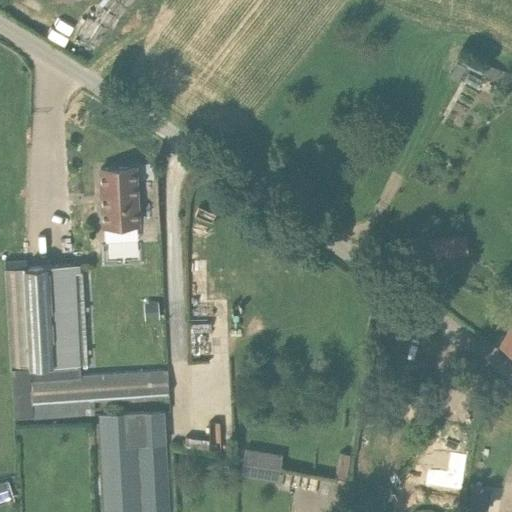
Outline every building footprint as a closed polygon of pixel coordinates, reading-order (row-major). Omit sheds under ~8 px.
[(463,50),(450,76),(458,79),(465,65),(498,82),(503,70),(463,50)] [(102,227),(138,226),(134,167),(98,169),(102,227)] [(430,258),(454,256),(454,255),(487,251),(485,231),(428,237),(430,258)] [(4,268),(23,267),(26,267),(26,260),(4,261),(4,268)] [(26,267),(23,267),(32,404),(94,401),(150,398),(168,396),(165,370),(149,372),(80,375),(79,363),(88,363),(82,271),(74,272),(73,264),(26,267)] [(32,404),(23,267),(4,268),(10,368),(13,417),(95,412),(94,401),(32,404)] [(224,282),(194,282),(194,319),(224,319),(224,282)] [(159,304),(144,304),(144,321),(159,321),(159,304)] [(511,324),(501,341),(511,348),(511,324)] [(167,511),(163,411),(97,414),(101,511),(167,511)] [(246,446),(243,475),(282,480),(285,451),(246,446)] [(449,500),(455,449),(435,447),(434,457),(432,477),(411,475),(409,495),(449,500)] [(340,474),(349,476),(352,453),(344,452),(340,474)] [(0,483),(0,494),(3,503),(13,500),(7,481),(0,483)] [(486,511),(490,490),(473,488),(469,511),(486,511)]
